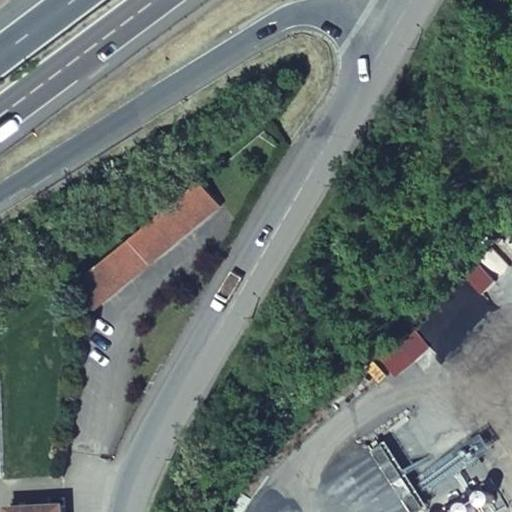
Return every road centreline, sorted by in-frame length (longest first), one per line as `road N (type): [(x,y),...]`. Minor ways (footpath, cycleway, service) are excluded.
road 1 (tertiary): [(388,40),(153,445),(128,511)]
road 2 (trunk): [(0,191),(275,22),(331,13),(388,40)]
road 3 (unknown): [(87,493),(129,325),(159,287),(235,223)]
road 4 (trunk): [(0,115),(157,0)]
